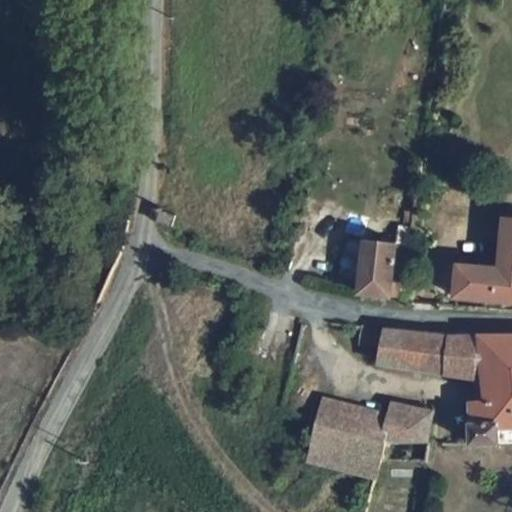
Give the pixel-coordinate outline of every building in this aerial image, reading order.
[(176,196),(162,196),(162,211),(175,211),(176,196)] [(451,293),(511,299),(511,217),(502,216),(497,269),(454,264),(451,293)] [(356,293),(388,297),(395,226),(364,222),(356,293)] [(511,335),(407,329),(359,321),(354,341),(375,348),(375,363),(484,374),(487,396),(466,398),(468,443),(511,439),(511,335)] [(306,458),(371,476),(382,437),(386,421),(321,403),(306,458)] [(405,436),(408,406),(389,403),(386,421),(382,437),(405,436)] [(405,436),(429,435),(428,409),(408,406),(405,436)]
